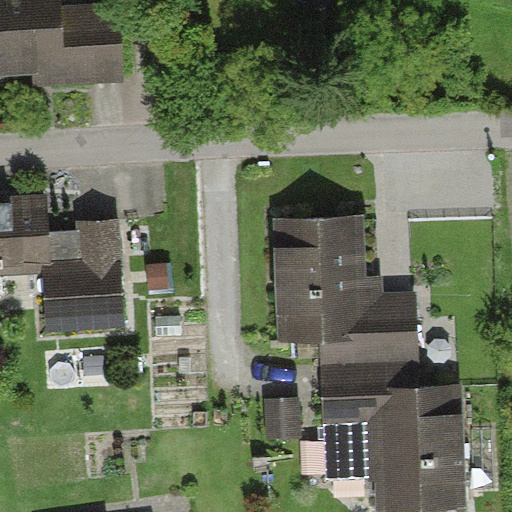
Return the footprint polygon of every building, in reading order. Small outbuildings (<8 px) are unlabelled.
[(0,0),(0,78),(46,76),(48,93),(133,87),(127,6),(63,11),(62,0),(0,0)] [(55,198),(0,202),(0,277),(34,275),(39,342),(137,335),(129,232),(58,237),(55,198)] [(365,217),(279,222),(286,337),(327,335),(329,363),(427,357),(423,293),(388,295),(387,275),(369,276),(365,217)] [(468,392),(333,399),(337,478),(369,477),(370,511),(463,511),(474,511),(468,392)] [(285,395),(287,438),(325,436),(324,393),(285,395)]
